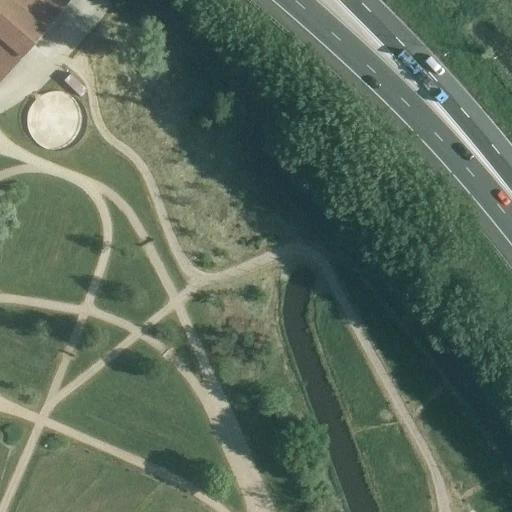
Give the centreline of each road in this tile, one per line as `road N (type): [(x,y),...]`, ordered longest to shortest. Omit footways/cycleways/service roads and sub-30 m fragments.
road 1 (track): [(51,401),(217,279),(303,257),(320,262),(426,449),(445,511)]
road 2 (track): [(0,299),(87,315),(142,337),(214,404),(252,511)]
road 3 (track): [(0,149),(121,205),(179,308),(214,404)]
road 4 (track): [(87,183),(109,248),(6,511)]
road 5 (motorway): [(284,0),(420,120),(511,223)]
road 6 (track): [(57,58),(87,81),(104,136),(142,166),(196,295)]
road 7 (track): [(0,407),(77,436),(223,511)]
road 8 (motorway): [(354,0),(511,172)]
